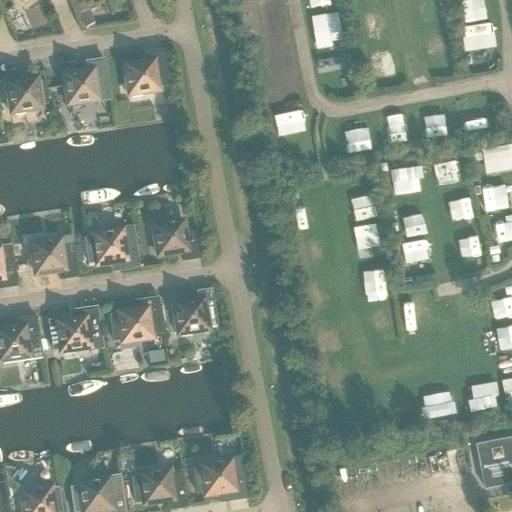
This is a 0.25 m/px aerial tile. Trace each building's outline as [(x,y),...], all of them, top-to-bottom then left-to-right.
[(424,0),(428,14),(438,12),(435,0),(424,0)] [(456,0),(458,10),(481,6),(479,0),(456,0)] [(246,29),(276,24),(273,7),(243,11),(246,29)] [(88,10),(78,14),(84,28),(94,24),(92,19),(88,10)] [(307,21),(312,41),(336,35),(331,14),(307,21)] [(376,36),(370,18),(356,23),(363,41),(376,36)] [(455,22),(456,47),(486,46),(485,20),(455,22)] [(424,32),(427,55),(444,53),(442,31),(424,32)] [(255,66),(282,61),(278,43),(251,49),(255,66)] [(158,91),(158,88),(170,86),(164,50),(146,53),(147,62),(124,65),(126,82),(124,82),(125,93),(128,92),(128,95),(131,95),(132,98),(142,96),(142,93),(158,91)] [(305,54),(309,74),(327,70),(322,50),(305,54)] [(368,78),(388,76),(386,56),(366,59),(368,78)] [(81,105),(81,102),(109,98),(104,59),(85,62),(87,71),(63,75),(66,91),(63,92),(64,102),(67,102),(68,104),(70,104),(71,107),(81,105)] [(14,113),(14,115),(24,114),(24,111),(41,109),(40,106),(48,104),(44,81),(37,83),(36,79),(6,83),(9,100),(6,100),(8,111),(10,110),(11,113),(14,113)] [(288,83),(264,87),(266,102),(290,99),(288,83)] [(397,139),(415,134),(410,115),(392,119),(397,139)] [(374,119),(351,123),(355,144),(378,140),(374,119)] [(300,137),(288,139),(289,153),(301,152),(300,137)] [(510,142),(474,145),(476,170),(511,167),(510,142)] [(412,178),(412,166),(386,167),(387,193),(407,193),(406,178),(412,178)] [(265,178),(267,188),(277,186),(275,176),(265,178)] [(510,187),(480,189),(481,208),(511,206),(510,187)] [(511,232),(508,215),(485,220),(491,243),(511,237),(511,232)] [(196,232),(185,234),(183,222),(166,224),(166,222),(155,223),(156,226),(153,226),(153,229),(150,230),(152,240),(155,240),(157,256),(181,253),(182,262),(201,259),(196,232)] [(397,224),(401,260),(424,257),(421,222),(397,224)] [(96,263),(96,266),(119,262),(121,271),(139,268),(133,226),(119,228),(120,231),(105,234),(104,231),(94,233),(94,235),(92,236),(92,239),(84,240),(88,264),(96,263)] [(451,252),(473,250),(471,226),(449,228),(451,252)] [(72,242),(60,244),(60,241),(30,245),(35,275),(58,271),(60,280),(78,277),(76,265),(75,256),(72,242)] [(0,289),(16,287),(11,248),(0,249),(0,289)] [(80,255),(75,256),(76,265),(83,264),(82,255),(80,255)] [(357,274),(358,289),(382,288),(381,273),(357,274)] [(180,334),(181,337),(191,335),(191,333),(207,330),(207,329),(217,328),(211,290),(197,292),(198,301),(173,305),(175,321),(173,322),(174,332),(177,332),(178,335),(180,334)] [(326,291),(306,296),(311,312),(330,307),(326,291)] [(412,291),(393,294),(395,305),(413,302),(412,291)] [(487,292),(488,313),(510,312),(509,291),(487,292)] [(118,315),(110,316),(114,341),(118,341),(121,340),(122,343),(124,343),(125,345),(135,344),(135,341),(152,339),(151,335),(163,334),(158,298),(139,301),(141,310),(117,313),(118,315)] [(368,303),(369,325),(386,324),(385,302),(368,303)] [(60,352),(102,346),(96,307),(78,310),(79,319),(56,323),(60,352)] [(12,360),(41,355),(35,317),(17,319),(18,328),(0,330),(0,361),(2,361),(2,364),(13,362),(12,360)] [(319,369),(345,368),(344,347),(318,348),(319,369)] [(511,376),(497,380),(501,403),(511,401),(511,376)] [(464,408),(491,406),(490,381),(463,383),(464,408)] [(394,410),(416,407),(413,386),(391,390),(394,410)] [(426,390),(427,407),(449,405),(448,388),(426,390)] [(328,398),(334,425),(358,420),(352,393),(328,398)] [(366,397),(372,419),(383,416),(377,395),(366,397)] [(485,490),(511,484),(511,438),(476,445),(485,490)] [(198,469),(193,470),(197,495),(204,494),(205,496),(228,492),(229,503),(248,500),(244,475),(242,460),(213,464),(213,461),(203,463),(203,466),(200,466),(201,469),(198,469)] [(139,475),(140,478),(132,479),(136,506),(167,502),(168,510),(187,508),(181,472),(169,474),(169,471),(152,473),(152,470),(142,472),(142,475),(139,475)] [(96,511),(108,510),(107,511),(126,511),(121,478),(91,482),(91,480),(80,481),(81,484),(78,484),(78,487),(76,488),(70,488),(73,511),(96,511)] [(21,496),(18,496),(20,507),(23,506),(23,511),(61,511),(58,489),(51,490),(51,488),(34,491),(33,488),(23,490),(23,493),(21,493),(21,496)] [(0,511),(9,511),(7,498),(0,499),(0,511)]
